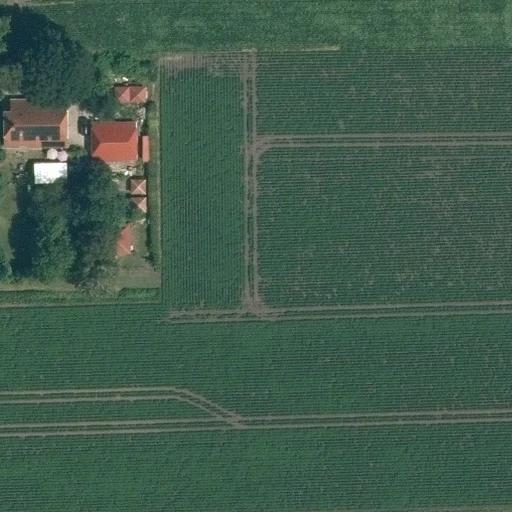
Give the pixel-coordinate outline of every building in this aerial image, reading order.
[(144,87),(113,87),(113,103),(144,103),(144,87)] [(67,101),(11,101),(11,112),(6,112),(6,147),(67,147),(67,101)] [(137,123),(91,123),(92,162),(137,161),(137,123)] [(130,196),(145,196),(145,181),(130,181),(130,196)] [(145,214),(145,199),(131,198),(131,200),(131,211),(131,214),(145,214)] [(131,200),(113,200),(113,211),(131,211),(131,200)] [(116,255),(130,254),(129,225),(99,225),(100,257),(116,257),(116,255)]
